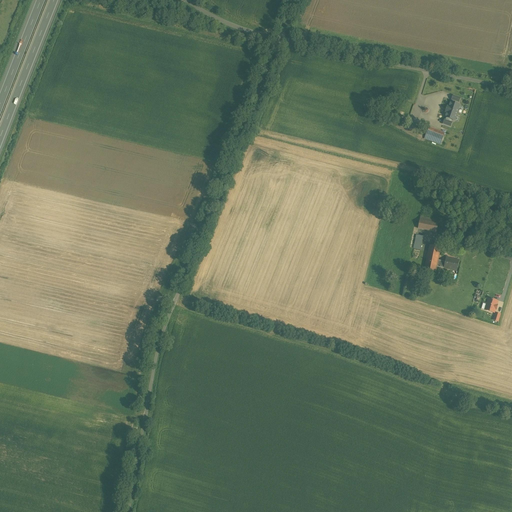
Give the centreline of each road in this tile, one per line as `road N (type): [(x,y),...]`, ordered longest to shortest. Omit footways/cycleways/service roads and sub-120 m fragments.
road 1 (unclassified): [(281,39),(174,312),(136,511)]
road 2 (track): [(178,300),(511,405)]
road 3 (unclassified): [(511,88),(281,39)]
road 4 (motorway): [(0,146),(56,0)]
